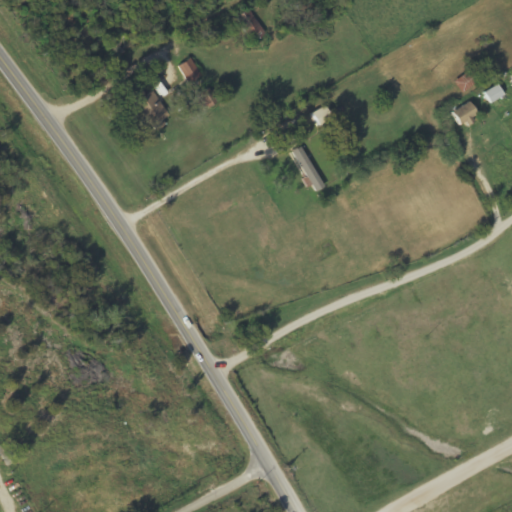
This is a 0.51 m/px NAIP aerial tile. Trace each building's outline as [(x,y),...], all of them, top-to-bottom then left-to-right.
[(237,22),(252,43),(265,34),(250,13),(237,22)] [(200,75),(189,58),(177,67),(187,83),(200,75)] [(461,91),(469,86),(469,85),(474,81),(471,75),(465,78),(464,76),(455,81),(461,91)] [(483,93),(489,102),(501,95),(495,86),(483,93)] [(128,93),(150,132),(169,121),(151,90),(142,95),(138,88),(128,93)] [(199,94),(208,106),(217,100),(208,88),(199,94)] [(476,117),(468,103),(451,112),(458,126),(476,117)] [(307,153),(311,150),(306,141),(298,145),(293,136),(279,143),(302,189),(321,179),(307,153)] [(414,163),(420,171),(441,156),(435,148),(414,163)]
